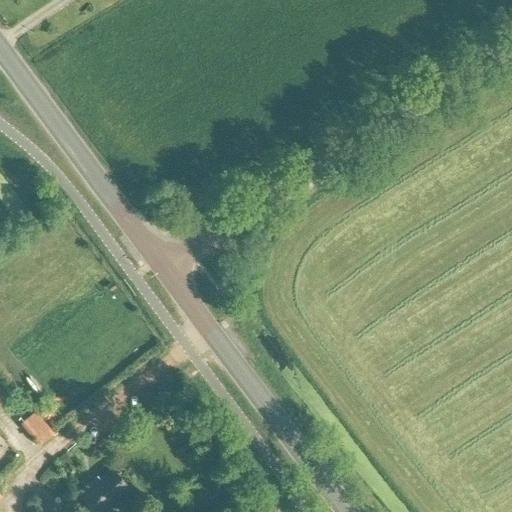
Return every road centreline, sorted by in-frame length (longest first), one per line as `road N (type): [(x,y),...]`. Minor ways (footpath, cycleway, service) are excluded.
road 1 (unclassified): [(160,259),(511,49)]
road 2 (secondary): [(346,511),(160,259)]
road 3 (secondary): [(160,259),(0,45)]
